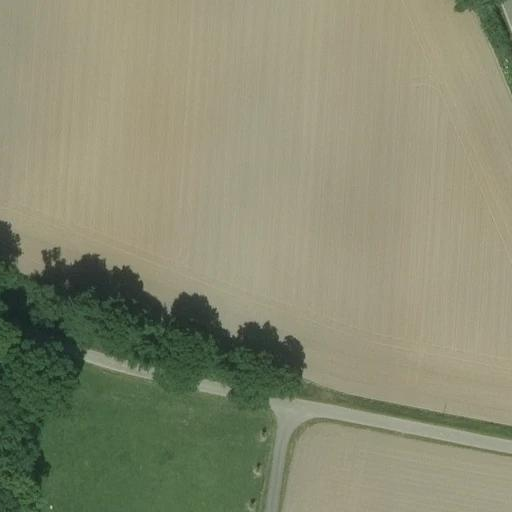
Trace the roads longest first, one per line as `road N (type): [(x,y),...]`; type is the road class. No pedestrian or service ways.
road 1 (unclassified): [(0,327),(108,364),(511,443)]
road 2 (track): [(19,511),(24,334)]
